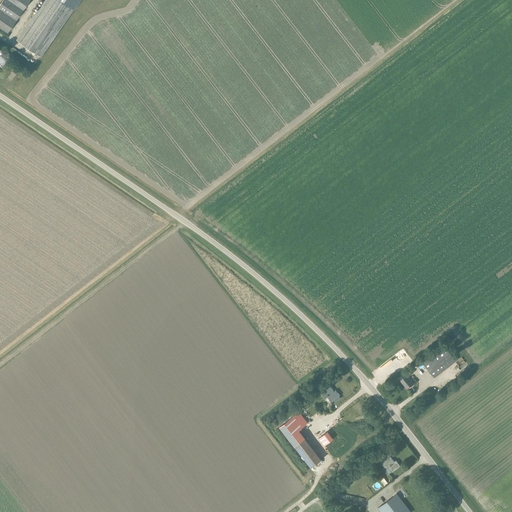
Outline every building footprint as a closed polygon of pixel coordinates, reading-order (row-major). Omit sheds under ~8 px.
[(10,0),(2,0),(0,3),(0,8),(17,20),(24,9),(10,0)] [(30,0),(29,0),(10,0),(24,9),(30,0)] [(17,39),(41,56),(51,41),(73,8),(60,0),(44,0),(17,40),(17,39)] [(60,0),(73,8),(74,10),(75,9),(74,9),(79,0),(60,0)] [(0,8),(0,28),(7,33),(17,20),(0,8)] [(434,377),(456,360),(445,346),(423,362),(434,377)] [(407,388),(413,383),(405,373),(399,379),(407,388)] [(331,402),(340,396),(336,390),(334,391),(330,386),(321,393),(325,399),(327,397),(331,402)] [(289,438),(299,430),(308,423),(298,411),(279,426),(289,438)] [(334,423),(316,437),(330,455),(349,441),(334,423)] [(321,459),(305,438),(295,446),(303,456),(301,457),(303,460),(305,459),(311,467),(321,459)] [(391,472),(400,466),(396,460),(394,461),(390,456),(381,463),(386,469),(388,467),(391,472)] [(381,511),(410,511),(397,494),(378,508),(381,511)]
